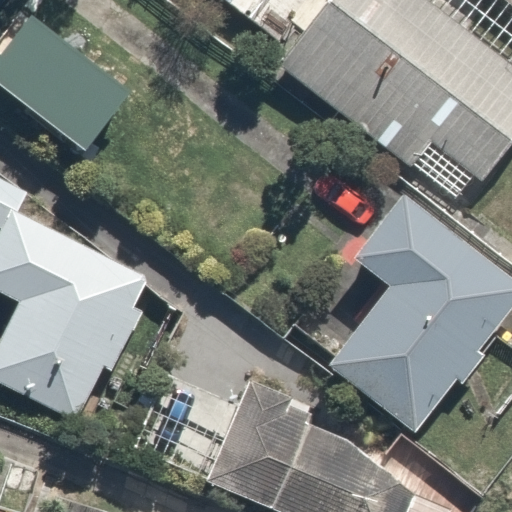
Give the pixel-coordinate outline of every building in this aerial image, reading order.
[(308,0),(264,58),(449,199),(511,116),(511,61),(431,0),(308,0)] [(511,271),(383,172),(326,245),(365,275),(309,348),(401,420),(511,277),(511,271)] [(0,179),(0,293),(10,298),(0,315),(0,383),(63,418),(139,277),(3,204),(13,188),(0,179)] [(146,367),(114,440),(281,511),(380,511),(399,470),(295,426),(310,390),(232,357),(215,397),(146,367)] [(100,511),(45,511),(27,506),(24,511),(195,511),(109,486),(100,511)]
